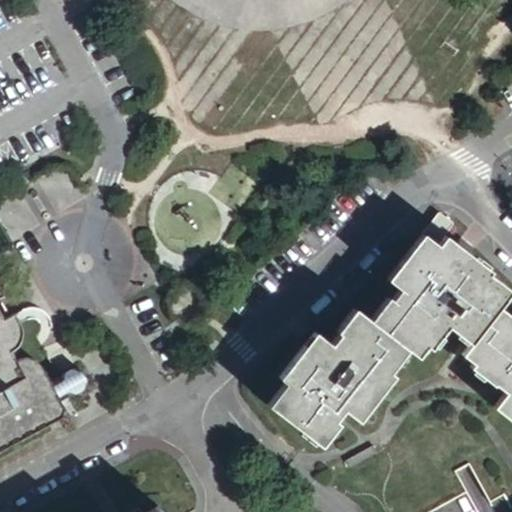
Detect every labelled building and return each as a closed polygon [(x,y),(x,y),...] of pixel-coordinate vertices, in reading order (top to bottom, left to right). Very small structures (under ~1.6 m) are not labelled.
[(370,319),(408,347),(421,357),(429,345),(432,347),(450,324),(472,340),(497,307),(510,290),(485,272),(487,269),(467,254),(453,244),(440,234),(447,226),(449,223),(436,213),(433,216),(386,280),(399,289),(391,300),(386,297),(370,319)] [(458,237),(453,244),(467,254),(472,248),(458,237)] [(0,467),(70,428),(62,414),(68,411),(70,406),(75,407),(85,401),(87,394),(81,384),(73,381),(63,388),(60,397),(53,400),(44,383),(36,375),(27,372),(18,375),(13,366),(18,362),(22,354),(22,346),(19,337),(14,328),(3,333),(0,326),(0,313),(4,311),(0,304),(0,467)] [(408,347),(370,319),(354,307),(337,331),(340,333),(333,344),(317,332),(306,346),(283,378),(289,383),(272,407),(324,446),(342,423),(338,420),(346,409),(361,420),(396,374),(391,370),(408,347)] [(511,317),(497,307),(472,340),(464,351),(476,361),(473,365),(495,382),(497,380),(509,389),(497,405),(511,416),(511,317)] [(306,346),(317,332),(311,328),(301,342),(306,346)] [(162,511),(155,499),(139,508),(136,503),(122,511),(162,511)]
